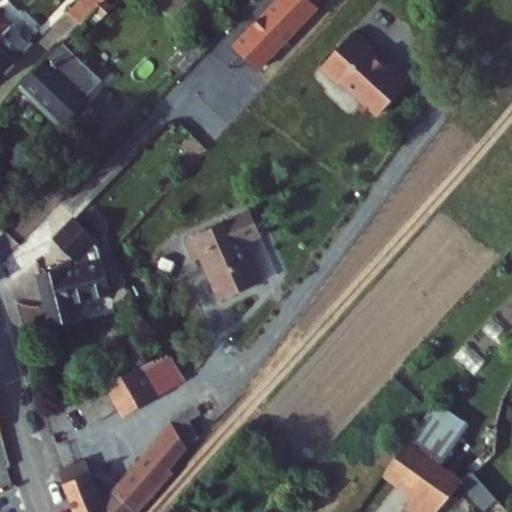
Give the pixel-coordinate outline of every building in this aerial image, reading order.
[(115,0),(90,0),(74,17),(87,30),(115,0)] [(290,0),(242,53),(268,76),(324,16),(318,11),(327,0),(290,0)] [(17,33),(0,15),(0,80),(36,43),(36,34),(29,27),(20,29),(17,33)] [(98,49),(83,34),(30,89),(50,108),(89,69),(83,63),(98,49)] [(383,54),(363,36),(329,73),(347,89),(351,85),(372,105),(368,110),(380,120),(384,115),(388,119),(418,86),(399,68),(395,73),(379,59),(383,54)] [(99,95),(122,73),(98,49),(83,63),(89,69),(50,108),(69,128),(101,97),(99,95)] [(261,246),(250,221),(187,251),(196,272),(204,269),(221,310),(260,293),(244,253),(261,246)] [(48,282),(61,330),(86,323),(82,309),(120,299),(111,265),(110,265),(107,254),(107,253),(103,249),(106,245),(104,242),(108,238),(108,231),(100,223),(93,222),(89,226),(86,223),(64,244),(85,266),(86,272),(48,282)] [(178,360),(83,403),(96,431),(127,417),(131,427),(178,397),(169,376),(182,370),(178,360)] [(207,421),(200,408),(189,415),(196,427),(207,421)] [(475,433),(442,410),(416,446),(447,471),(475,433)] [(180,430),(110,507),(104,492),(78,504),(80,511),(147,511),(178,478),(175,472),(203,439),(196,427),(189,415),(176,423),(180,430)] [(447,471),(416,446),(392,479),(416,497),(434,511),(442,511),(466,488),(467,487),(447,471)] [(68,477),(72,489),(78,504),(104,492),(92,465),(68,477)] [(493,511),(499,507),(475,478),(467,487),(466,488),(486,511),(493,511)] [(434,511),(416,497),(404,511),(434,511)]
